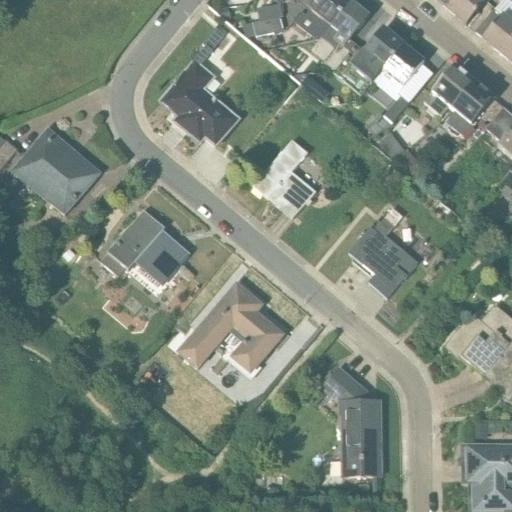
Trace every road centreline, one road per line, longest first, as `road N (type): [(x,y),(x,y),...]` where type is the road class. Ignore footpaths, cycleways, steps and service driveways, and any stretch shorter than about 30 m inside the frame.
road 1 (residential): [(420,511),(418,401),(404,371),(138,147),(125,124),(129,72),(189,0)]
road 2 (residential): [(511,92),(402,0)]
